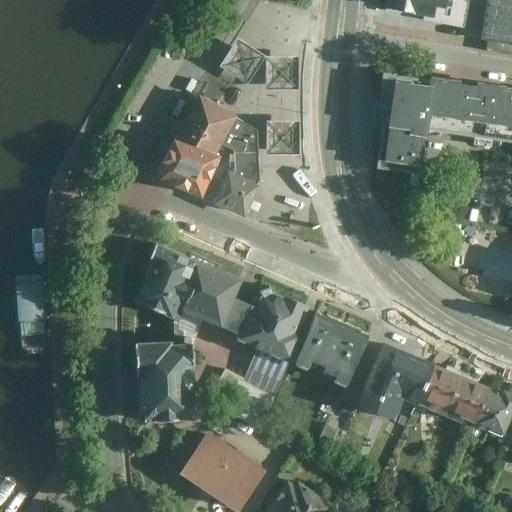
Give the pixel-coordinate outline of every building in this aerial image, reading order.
[(378,0),(378,2),(428,11),(425,23),(449,27),(454,0),(450,0),(378,0)] [(490,42),(489,53),(511,56),(511,0),(486,0),(480,41),(490,42)] [(270,59),(242,40),(223,69),(251,87),(270,59)] [(302,58),(270,59),(270,92),(302,91),(302,58)] [(383,121),(376,168),(419,175),(426,131),(427,131),(427,128),(426,127),(433,78),(431,77),(430,81),(396,76),(383,74),(381,87),(379,104),(377,120),(383,121)] [(492,140),(511,142),(511,89),(454,81),(440,79),(433,78),(426,127),(427,128),(427,131),(440,132),(462,136),(476,138),(492,140)] [(201,97),(181,139),(223,157),(227,149),(240,121),(242,116),(201,97)] [(260,133),(240,121),(227,149),(236,153),(236,174),(261,186),(263,182),(260,133)] [(304,122),(270,122),(270,157),(304,156),(304,122)] [(164,174),(162,179),(208,201),(227,159),(223,157),(181,139),(164,174)] [(261,186),(236,174),(233,173),(218,207),(250,220),(264,187),(261,186)] [(236,341),(249,311),(231,304),(239,283),(152,248),(131,308),(169,323),(176,326),(180,317),(236,341)] [(294,338),(305,309),(257,290),(249,311),(236,341),(234,346),(253,355),(242,379),(226,371),(208,407),(262,432),(301,340),(294,338)] [(345,391),(367,338),(316,316),(294,370),(305,373),(307,367),(335,380),(333,386),(345,391)] [(402,402),(415,407),(431,368),(381,347),(355,410),(393,425),(402,402)] [(191,427),(190,349),(133,351),(134,428),(191,427)] [(461,380),(431,368),(415,407),(445,419),(461,380)] [(488,390),(461,380),(445,419),(472,430),(488,390)] [(511,418),(511,400),(488,390),(472,430),(502,443),(511,418)] [(224,511),(238,511),(263,475),(206,437),(177,480),(224,511)] [(334,511),(336,511),(296,486),(295,489),(288,485),(270,511),(334,511)]
